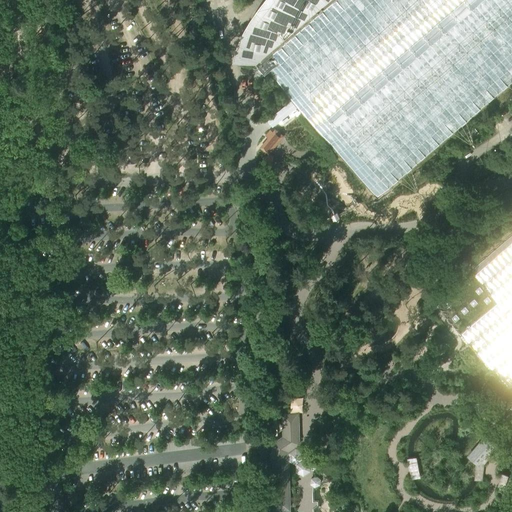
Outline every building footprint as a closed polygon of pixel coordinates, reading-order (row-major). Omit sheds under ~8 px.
[(327,140),(332,146),(346,162),(361,180),(376,198),(491,99),(504,88),(511,81),(511,0),(262,0),(253,12),(239,36),(231,56),(259,61),(283,89),(294,101),(299,107),(314,125),(327,140)] [(474,130),(465,138),(469,143),(478,135),(474,130)] [(282,137),(275,131),(273,134),(270,131),(266,136),(267,137),(260,147),(267,152),(275,142),(277,144),(282,137)] [(511,240),(474,271),(436,303),(461,330),(484,357),(507,384),(511,379),(511,240)] [(511,405),(507,405),(500,407),(499,412),(508,413),(511,417),(511,405)] [(288,475),(288,472),(288,461),(289,461),(291,460),(290,452),(301,445),(301,432),(299,432),(298,432),(298,412),(282,413),(283,435),(272,442),(275,510),(286,510),(288,509),(289,509),(288,475)] [(478,443),(468,455),(477,462),(492,445),(495,448),(498,446),(494,442),(493,443),(484,436),(481,440),(478,443)] [(420,479),(416,458),(414,458),(409,459),(407,459),(407,464),(409,472),(411,480),(413,480),(418,479),(420,479)] [(477,462),(475,478),(478,478),(482,479),(482,476),(482,475),(483,465),(483,463),(477,462)] [(502,474),(501,474),(499,480),(496,489),(496,490),(501,492),(503,493),(508,477),(507,476),(502,474)]
